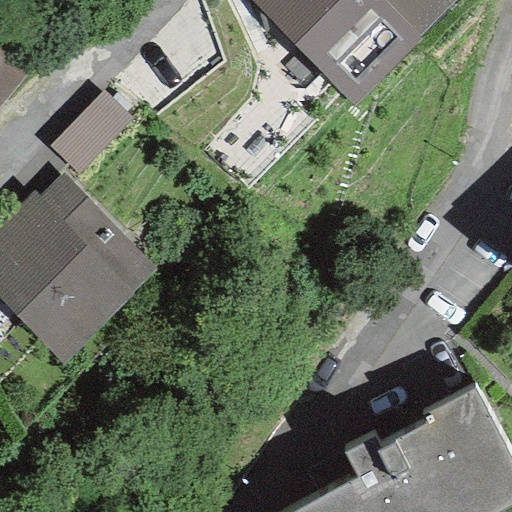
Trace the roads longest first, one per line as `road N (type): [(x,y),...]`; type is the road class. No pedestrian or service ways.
road 1 (residential): [(254,511),(400,306),(464,169),(511,19)]
road 2 (residential): [(157,0),(0,165)]
